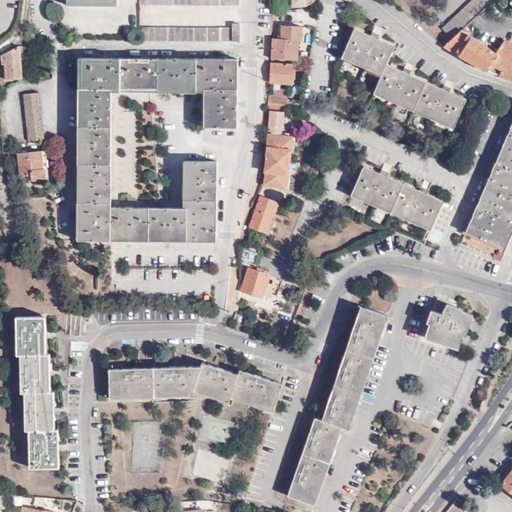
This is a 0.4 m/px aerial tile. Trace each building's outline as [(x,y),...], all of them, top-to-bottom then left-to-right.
[(279,0),(280,4),(292,3),(292,10),(311,8),(309,0),(279,0)] [(447,42),(460,30),(486,6),(492,0),(469,0),(436,31),(447,42)] [(268,10),(266,23),(274,23),(274,11),(268,10)] [(132,38),(230,41),(230,23),(221,23),(221,28),(133,26),(132,38)] [(284,84),(287,68),(288,41),(296,41),(298,28),(277,27),(276,39),(267,38),(265,82),(284,84)] [(486,71),(492,62),(496,53),(460,30),(447,42),(439,49),(486,71)] [(382,77),(376,92),(455,124),(466,100),(387,67),(393,48),(377,41),(371,39),(353,31),(343,56),(383,73),(382,77)] [(511,44),(505,42),(496,53),(492,62),(504,70),(499,76),(511,80),(511,44)] [(14,45),(0,53),(0,78),(15,78),(15,58),(14,48),(14,45)] [(341,61),(382,77),(383,73),(343,56),(341,61)] [(72,241),(207,242),(208,163),(174,163),(173,207),(103,206),(104,90),(197,93),(197,129),(227,128),(227,60),(72,57),(72,241)] [(293,68),(287,68),(284,84),(292,83),(293,68)] [(455,124),(376,92),(374,97),(453,129),(455,124)] [(20,94),(22,143),(38,142),(35,93),(20,94)] [(261,187),(284,189),(285,178),(289,136),(276,135),(276,127),(279,127),(280,117),(283,117),(283,112),(281,112),(282,97),(269,96),(267,130),(261,187)] [(511,125),(510,131),(495,166),(491,174),(465,236),(498,249),(504,235),(509,236),(511,228),(511,125)] [(10,153),(11,179),(24,178),(25,182),(40,180),(39,151),(10,153)] [(364,171),(354,195),(431,229),(442,202),(364,171)] [(285,178),(284,189),(291,189),(292,179),(285,178)] [(431,229),(354,195),(352,200),(430,233),(431,229)] [(254,216),(252,220),(250,228),(265,233),(275,205),(261,199),(254,216)] [(511,238),(511,228),(509,236),(504,235),(498,249),(501,251),(508,238),(511,239),(511,238)] [(242,270),(246,272),(247,267),(252,268),(256,255),(241,250),(242,270)] [(266,278),(246,272),(242,282),(245,283),(243,294),(259,299),(266,278)] [(422,337),(454,351),(467,318),(453,312),(454,309),(436,302),(422,337)] [(344,434),(385,318),(359,308),(318,425),(311,423),(285,500),(310,510),(338,432),(344,434)] [(232,326),(248,331),(250,322),(235,318),(232,326)] [(26,432),(26,472),(52,471),(53,433),(48,433),(48,396),(42,396),(42,358),(37,358),(36,320),(11,320),(11,358),(14,358),(15,395),(21,395),(22,432),(26,432)] [(197,370),(106,373),(107,398),(189,395),(192,390),(228,402),(230,399),(271,413),(279,389),(238,374),(235,377),(200,365),(197,370)] [(209,423),(210,442),(230,441),(230,423),(209,423)] [(196,456),(197,477),(224,475),(222,454),(196,456)] [(511,470),(495,494),(511,505),(511,470)]
